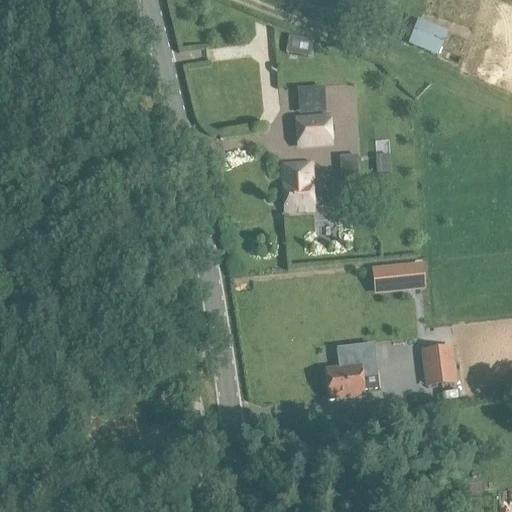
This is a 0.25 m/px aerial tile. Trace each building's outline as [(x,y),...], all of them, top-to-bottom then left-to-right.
[(313,6),(315,25),(343,23),(341,4),(313,6)] [(408,20),(400,42),(411,46),(436,56),(438,57),(448,32),(421,22),(420,24),(408,20)] [(289,37),(286,56),(310,59),(313,40),(289,37)] [(330,118),(298,121),(300,145),(332,142),(330,118)] [(359,156),(341,158),(344,183),(362,181),(359,156)] [(389,156),(376,157),(377,175),(390,175),(389,156)] [(310,165),(281,168),(285,215),(314,212),(332,210),(329,181),(311,183),(310,165)] [(422,264),(372,270),(374,285),(424,280),(422,264)] [(340,371),(326,372),(330,401),(364,397),(362,382),(362,375),(379,372),(375,346),(338,350),(340,371)] [(454,349),(422,352),(426,389),(458,386),(454,349)]
